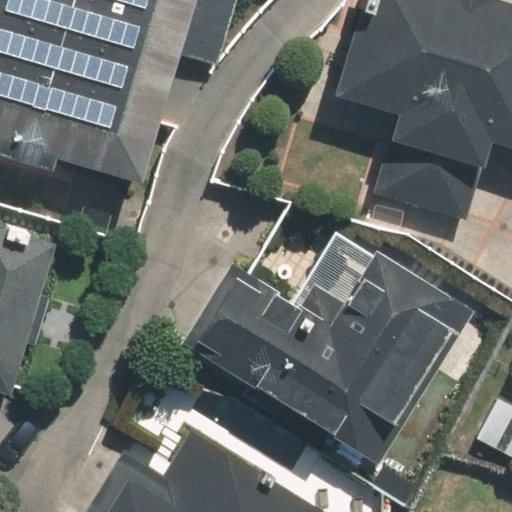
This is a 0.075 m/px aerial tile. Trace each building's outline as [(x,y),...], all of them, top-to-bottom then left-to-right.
[(187,44),(220,54),(236,0),(0,0),(0,128),(6,131),(2,143),(69,163),(72,151),(148,174),(187,44)] [(506,129),(511,130),(511,0),(386,0),(377,39),(360,35),(346,88),(410,104),(404,127),(500,151),(506,129)] [(0,394),(4,379),(24,385),(65,232),(0,215),(0,394)] [(481,302),(339,219),(300,285),(257,260),(206,349),(391,456),(481,302)] [(378,511),(389,495),(154,351),(108,427),(132,442),(88,511),(378,511)] [(511,396),(499,390),(479,432),(511,447),(511,396)]
